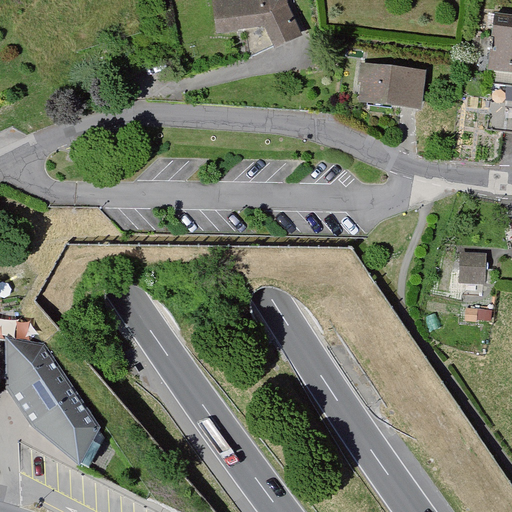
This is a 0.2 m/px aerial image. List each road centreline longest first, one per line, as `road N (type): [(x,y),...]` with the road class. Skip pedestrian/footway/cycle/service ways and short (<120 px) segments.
road 1 (motorway): [(415,511),(270,295),(104,0)]
road 2 (residential): [(511,182),(428,173),(284,119),(119,112),(0,159)]
road 3 (motorway): [(0,95),(121,289),(279,511)]
